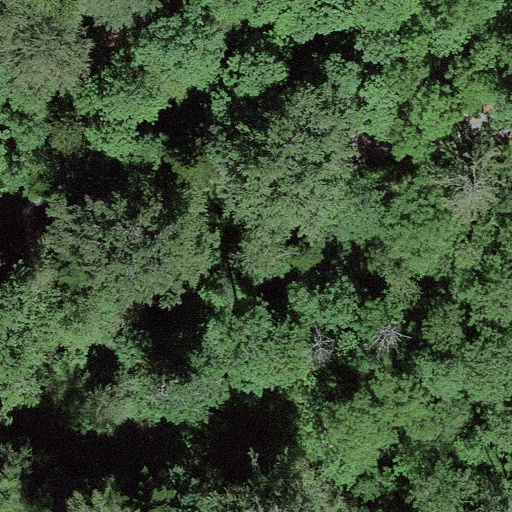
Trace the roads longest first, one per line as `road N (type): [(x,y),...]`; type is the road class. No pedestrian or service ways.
road 1 (unclassified): [(0,197),(511,120)]
road 2 (track): [(0,96),(71,60),(151,0)]
